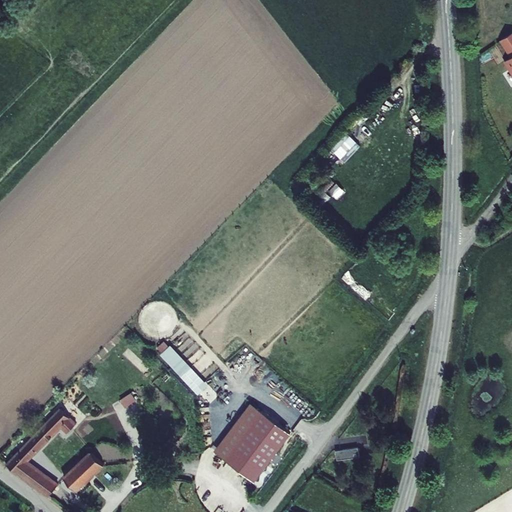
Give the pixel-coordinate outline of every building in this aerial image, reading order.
[(511,31),(500,38),(511,56),(504,60),(511,72),(511,31)] [(161,353),(199,393),(210,383),(171,343),(161,353)] [(288,433),(248,403),(212,452),(253,482),(288,433)] [(57,411),(13,459),(58,491),(66,479),(34,456),(58,429),(65,435),(73,426),(57,411)] [(99,446),(72,473),(85,486),(112,458),(99,446)] [(353,446),(331,449),(332,458),(354,455),(353,446)]
